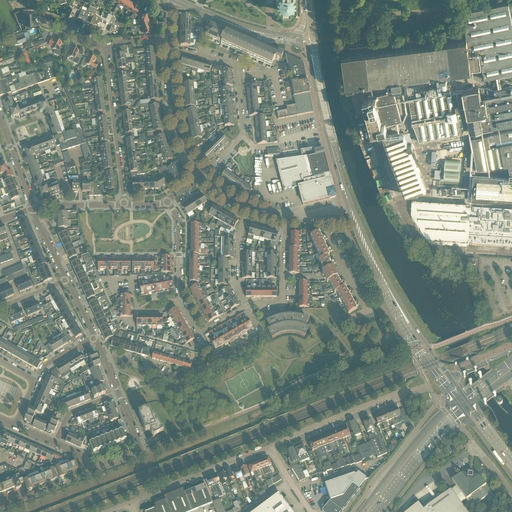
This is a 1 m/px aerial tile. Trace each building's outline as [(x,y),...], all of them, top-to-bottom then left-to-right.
[(130,9),(135,1),(132,0),(127,0),(124,5),(128,8),(125,12),(128,14),(130,9)] [(295,0),(275,0),(276,2),(276,3),(277,4),(278,6),(279,7),(280,8),(281,9),(281,10),(290,10),(290,8),(291,8),(292,7),(293,6),(294,5),(294,3),(295,2),(295,1),(295,0)] [(511,21),(510,12),(507,0),(508,2),(463,11),(467,28),(341,44),(346,85),(347,85),(348,87),(354,87),(354,83),(362,82),(389,79),(390,86),(406,84),(406,83),(436,79),(447,77),(447,72),(482,67),(485,79),(499,76),(500,81),(511,78),(511,21)] [(71,15),(76,5),(72,3),(73,1),(66,7),(68,8),(66,13),(71,15)] [(140,4),(135,1),(130,9),(128,14),(130,15),(134,18),(137,14),(135,13),(137,10),(137,9),(140,4)] [(96,24),(100,16),(97,14),(96,12),(97,8),(96,8),(98,5),(95,3),(94,7),(86,22),(91,24),(91,23),(92,24),(93,23),(96,24)] [(86,22),(94,7),(90,5),(88,9),(86,9),(82,8),(78,16),(82,18),(81,19),(83,20),(83,21),(86,22)] [(26,17),(25,17),(25,18),(34,17),(36,17),(35,11),(33,11),(33,8),(34,8),(23,9),(23,12),(25,12),(26,17)] [(119,24),(115,23),(114,21),(116,17),(115,16),(116,14),(113,12),(112,15),(105,31),(109,32),(110,31),(111,32),(112,31),(115,33),(118,28),(119,24)] [(138,15),(139,18),(136,19),(137,22),(138,21),(148,17),(147,15),(147,14),(147,13),(146,13),(146,12),(138,15)] [(105,31),(112,15),(108,13),(106,17),(105,18),(100,16),(96,24),(101,26),(100,27),(102,28),(101,29),(105,31)] [(190,22),(190,16),(190,13),(183,13),(183,16),(181,16),(181,22),(190,22)] [(34,18),(34,17),(25,18),(25,17),(24,18),(22,18),(22,24),(25,24),(25,29),(33,26),(32,26),(32,23),(34,23),(34,21),(35,20),(35,18),(34,18)] [(148,18),(148,17),(138,21),(139,24),(134,25),(134,28),(139,27),(138,26),(142,25),(142,26),(150,23),(149,20),(149,18),(148,18)] [(148,30),(152,29),(152,28),(152,27),(151,26),(151,25),(150,23),(142,26),(142,25),(138,26),(139,27),(134,28),(134,25),(131,25),(131,31),(138,30),(143,28),(144,31),(146,31),(147,31),(148,31),(148,30)] [(226,31),(211,25),(210,24),(208,28),(206,30),(205,31),(207,32),(204,38),(206,39),(207,37),(212,39),(211,41),(213,42),(214,40),(216,41),(217,40),(220,41),(221,41),(222,41),(220,47),(222,48),(222,45),(228,47),(227,50),(229,51),(230,48),(235,51),(234,53),(236,54),(237,52),(242,54),(241,56),(243,57),(244,55),(249,57),(248,59),(250,60),(251,58),(256,60),(255,62),(257,63),(258,61),(263,63),(262,66),(264,66),(265,64),(267,65),(268,64),(274,67),(276,61),(278,61),(279,60),(280,60),(282,56),(278,53),(277,55),(225,33),(226,31)] [(18,45),(26,42),(23,34),(18,36),(17,33),(10,35),(12,38),(15,46),(18,45)] [(60,49),(62,44),(55,41),(51,40),(48,46),(52,48),(51,49),(56,51),(54,55),(59,57),(63,50),(60,49)] [(69,57),(76,60),(74,63),(78,65),(82,56),(78,54),(79,52),(72,48),(71,51),(68,50),(63,61),(66,62),(69,57)] [(116,56),(116,63),(127,61),(126,58),(125,58),(124,54),(116,56)] [(155,60),(155,58),(154,58),(154,55),(146,56),(140,56),(140,59),(143,59),(143,62),(146,61),(146,66),(142,67),(142,69),(155,68),(155,66),(155,65),(155,63),(154,61),(155,60)] [(303,63),(285,55),(290,82),(285,84),(286,90),(291,88),(293,98),(293,97),(295,104),(295,106),(286,107),(287,111),(286,111),(281,112),(276,113),(278,120),(288,118),(313,113),(303,63)] [(97,65),(94,64),(96,59),(89,56),(87,60),(84,58),(81,66),(84,67),(86,67),(86,65),(91,67),(96,69),(97,65)] [(182,58),(179,58),(180,68),(185,69),(189,57),(183,56),(182,58)] [(192,68),(194,59),(189,57),(185,69),(188,70),(189,67),(192,68)] [(198,70),(200,61),(194,59),(192,68),(198,70)] [(126,69),(125,66),(127,66),(127,64),(134,63),(134,61),(127,62),(127,61),(116,63),(117,69),(118,69),(118,72),(129,71),(128,68),(126,69)] [(203,72),(206,63),(200,61),(198,70),(203,72)] [(55,78),(60,76),(54,62),(49,64),(48,63),(43,65),(46,73),(45,79),(46,81),(50,79),(55,78)] [(212,64),(206,63),(203,72),(209,73),(212,64)] [(142,69),(140,69),(140,72),(147,71),(147,79),(148,81),(146,81),(146,80),(142,80),(143,82),(156,81),(156,79),(156,78),(156,76),(155,76),(155,74),(156,73),(156,71),(155,71),(155,68),(142,69)] [(130,79),(130,76),(130,74),(132,74),(131,71),(129,71),(118,72),(119,75),(118,75),(118,76),(118,78),(119,78),(119,81),(131,79),(130,79)] [(14,86),(16,91),(16,92),(38,84),(34,74),(18,80),(19,84),(14,86)] [(126,82),(131,81),(135,81),(135,79),(133,79),(131,79),(119,81),(119,83),(119,85),(120,86),(119,87),(119,89),(120,89),(120,92),(127,91),(127,90),(132,90),(132,87),(127,88),(127,85),(126,82)] [(156,81),(143,82),(143,85),(147,85),(148,85),(148,93),(146,93),(146,95),(157,95),(157,92),(157,91),(157,90),(156,89),(156,87),(157,86),(156,84),(156,81)] [(0,96),(11,92),(8,84),(6,85),(0,87),(0,96)] [(102,91),(102,90),(102,89),(102,88),(101,87),(101,85),(86,88),(84,88),(84,91),(90,90),(90,92),(94,91),(94,92),(91,93),(91,95),(88,96),(88,98),(102,96),(102,94),(102,93),(102,92),(102,91)] [(511,85),(509,86),(494,89),(496,96),(486,98),(486,99),(481,100),(478,86),(462,89),(467,118),(468,117),(470,132),(511,124),(511,85)] [(132,92),(132,90),(127,91),(120,92),(121,94),(120,94),(120,96),(121,96),(121,97),(121,98),(120,98),(121,100),(122,103),(129,102),(129,101),(133,101),(133,98),(128,99),(128,96),(128,93),(132,92)] [(378,95),(386,128),(402,124),(394,91),(378,95)] [(419,141),(464,133),(461,118),(457,92),(421,98),(420,91),(416,92),(417,99),(409,100),(413,126),(414,126),(419,141)] [(42,95),(36,97),(40,108),(41,109),(40,109),(41,112),(44,111),(44,110),(49,109),(48,107),(47,103),(46,101),(45,102),(43,98),(42,95)] [(144,101),(140,101),(140,102),(140,105),(148,104),(150,104),(149,101),(157,100),(157,98),(157,97),(157,96),(157,95),(146,95),(146,96),(147,96),(147,99),(144,99),(144,100),(144,101)] [(378,95),(368,98),(363,99),(372,133),(386,129),(386,128),(378,95)] [(103,98),(102,96),(88,98),(89,102),(92,101),(92,100),(95,100),(95,103),(92,104),(93,106),(92,106),(92,107),(91,106),(88,107),(88,109),(91,109),(104,108),(103,105),(104,105),(104,103),(103,102),(103,101),(103,100),(103,99),(103,98)] [(34,98),(31,99),(32,103),(35,111),(39,109),(40,109),(41,109),(40,108),(36,97),(34,98)] [(13,103),(11,98),(2,101),(4,107),(13,103)] [(16,102),(13,103),(4,107),(6,112),(10,111),(16,108),(17,107),(16,102)] [(148,107),(148,104),(140,105),(140,108),(140,109),(145,108),(145,110),(150,109),(150,113),(150,114),(159,112),(158,111),(159,111),(159,109),(158,109),(158,106),(150,107),(148,107)] [(20,115),(17,109),(17,107),(16,108),(10,111),(11,113),(11,114),(12,116),(13,118),(14,117),(16,116),(19,115),(20,115)] [(25,114),(23,107),(19,108),(18,108),(17,109),(20,115),(21,119),(25,117),(26,117),(25,114)] [(52,107),(49,109),(44,110),(44,111),(46,115),(54,113),(52,107)] [(104,109),(104,108),(91,109),(92,117),(93,117),(102,116),(102,113),(104,112),(105,112),(104,110),(104,109)] [(186,111),(187,117),(196,115),(195,109),(186,111)] [(150,113),(146,114),(146,116),(151,115),(152,123),(148,124),(149,127),(152,126),(153,127),(161,125),(160,122),(161,122),(160,120),(159,117),(160,117),(160,115),(159,114),(159,112),(150,114),(150,113)] [(54,113),(46,115),(48,121),(56,118),(54,113)] [(56,118),(48,121),(50,126),(58,123),(62,122),(60,116),(56,118)] [(124,120),(123,121),(123,123),(124,123),(124,125),(124,127),(125,127),(125,130),(141,128),(141,127),(143,127),(143,126),(143,125),(138,125),(135,125),(132,126),(131,122),(133,122),(132,120),(141,119),(141,117),(141,116),(139,117),(135,117),(124,119),(124,120)] [(153,129),(147,130),(148,137),(153,136),(153,133),(162,131),(161,128),(162,128),(161,126),(161,125),(153,127),(153,129)] [(134,136),(134,131),(141,130),(142,132),(144,132),(143,127),(141,127),(141,128),(125,130),(125,131),(125,132),(125,134),(126,135),(128,135),(128,134),(129,134),(129,137),(134,136)] [(62,133),(60,128),(52,131),(54,136),(58,134),(62,133)] [(80,129),(65,134),(62,135),(57,136),(58,139),(60,145),(62,151),(80,145),(85,144),(80,129)] [(504,165),(508,164),(511,163),(511,131),(471,138),(475,157),(475,161),(477,170),(504,165)] [(202,138),(200,132),(191,134),(192,141),(202,138)] [(410,193),(426,192),(410,149),(414,149),(412,142),(407,142),(404,133),(383,135),(405,193),(410,193)] [(227,139),(222,134),(217,140),(223,146),(228,142),(226,140),(227,139)] [(134,139),(126,140),(126,141),(126,143),(127,143),(127,146),(134,145),(143,144),(144,144),(146,144),(145,143),(145,138),(144,136),(139,137),(140,141),(134,141),(134,139)] [(165,141),(165,140),(164,139),(164,138),(163,136),(154,139),(153,136),(147,137),(145,138),(145,143),(150,141),(151,143),(153,143),(154,146),(157,145),(165,142),(165,141)] [(55,147),(53,143),(52,141),(52,140),(47,142),(50,150),(55,148),(55,147)] [(219,151),(223,146),(217,140),(212,144),(219,151)] [(167,147),(167,146),(167,144),(166,144),(165,142),(157,145),(154,146),(155,148),(157,147),(158,150),(160,150),(160,151),(161,155),(157,157),(158,159),(159,158),(162,157),(170,154),(169,151),(168,149),(168,148),(167,147)] [(36,145),(37,145),(36,143),(30,145),(32,149),(32,148),(34,154),(34,155),(39,154),(36,145)] [(36,145),(39,154),(39,153),(40,157),(46,155),(45,152),(42,144),(37,145),(36,145)] [(135,150),(134,147),(144,146),(144,144),(143,144),(134,145),(127,146),(127,147),(127,148),(127,149),(127,150),(128,151),(128,152),(127,152),(127,154),(128,154),(128,157),(141,155),(141,152),(135,153),(135,150)] [(215,155),(219,151),(212,144),(208,148),(215,155)] [(206,150),(204,152),(210,159),(215,155),(208,148),(206,146),(204,148),(206,150)] [(32,148),(32,149),(28,150),(26,151),(25,151),(25,153),(26,155),(27,157),(27,158),(33,156),(34,156),(35,156),(34,155),(34,154),(32,148)] [(280,161),(275,162),(283,191),(291,189),(291,188),(292,188),(293,187),(293,188),(294,188),(297,187),(298,187),(303,205),(335,197),(330,179),(329,179),(329,176),(329,175),(324,155),(314,157),(313,152),(313,149),(300,151),(301,158),(280,161)] [(206,163),(210,159),(204,152),(199,157),(206,163)] [(170,154),(162,157),(159,158),(163,168),(165,167),(169,165),(167,162),(172,160),(171,157),(171,156),(171,155),(170,154)] [(129,161),(129,162),(129,163),(129,164),(129,165),(130,167),(141,166),(144,166),(143,163),(141,164),(136,164),(136,161),(136,160),(142,159),(142,157),(141,155),(128,157),(128,159),(128,161),(129,161)] [(36,161),(34,156),(33,156),(27,158),(24,160),(26,165),(28,164),(36,161)] [(460,160),(445,159),(443,180),(458,181),(460,160)] [(71,164),(71,163),(66,165),(65,165),(67,173),(68,173),(69,172),(69,171),(70,171),(70,170),(69,169),(75,167),(74,163),(71,164)] [(511,163),(508,164),(510,173),(498,173),(498,176),(473,175),(471,200),(511,202),(511,163)] [(163,168),(162,169),(163,171),(164,171),(166,173),(169,171),(170,174),(178,169),(177,169),(177,168),(176,167),(175,167),(175,166),(174,165),(170,167),(166,169),(165,167),(163,168)] [(141,173),(141,168),(144,168),(144,166),(141,166),(130,167),(130,170),(129,170),(130,172),(130,174),(135,173),(136,173),(141,173)] [(224,182),(230,174),(226,171),(227,169),(225,168),(216,176),(224,182)] [(178,169),(170,174),(172,177),(176,183),(179,180),(177,177),(181,174),(179,173),(179,172),(179,171),(178,170),(177,170),(178,169)] [(7,172),(3,174),(5,179),(8,179),(8,180),(11,179),(11,177),(13,176),(11,171),(7,172)] [(105,178),(106,182),(107,182),(113,181),(114,181),(114,180),(114,178),(113,178),(112,172),(106,173),(107,178),(105,178)] [(158,174),(156,175),(159,180),(158,181),(158,183),(161,187),(163,186),(165,185),(165,184),(158,174)] [(229,185),(234,177),(230,174),(224,182),(229,185)] [(44,181),(47,180),(45,175),(42,176),(34,179),(35,184),(41,182),(44,181)] [(154,182),(151,182),(151,178),(149,178),(148,178),(149,189),(151,189),(151,190),(153,190),(153,189),(154,189),(155,189),(155,190),(157,190),(157,189),(161,187),(158,183),(158,181),(159,180),(156,175),(155,175),(156,176),(156,177),(156,180),(156,181),(154,181),(154,182)] [(233,188),(239,180),(234,177),(229,185),(233,188)] [(149,189),(148,178),(147,178),(146,178),(146,179),(146,182),(143,183),(140,183),(140,178),(137,178),(137,190),(140,190),(142,190),(143,190),(144,190),(146,190),(149,189)] [(8,180),(5,181),(4,182),(7,188),(14,185),(12,179),(11,179),(8,180)] [(57,185),(52,187),(55,195),(60,193),(59,190),(61,189),(58,180),(56,181),(57,185)] [(79,191),(79,180),(69,180),(70,183),(70,184),(71,188),(72,188),(72,191),(73,192),(75,192),(76,191),(79,191)] [(237,191),(243,184),(239,180),(233,188),(237,191)] [(114,190),(113,181),(107,182),(106,182),(104,182),(105,189),(108,188),(109,191),(114,190)] [(43,187),(42,184),(41,182),(35,184),(33,185),(35,190),(39,189),(43,187)] [(93,196),(93,184),(93,183),(89,183),(82,183),(82,184),(82,192),(89,192),(89,196),(93,196)] [(242,194),(247,187),(243,184),(237,191),(242,194)] [(16,191),(14,185),(7,188),(3,189),(6,195),(9,194),(16,191)] [(48,193),(47,189),(46,186),(43,187),(39,189),(39,190),(40,192),(41,194),(41,196),(43,195),(45,194),(48,193)] [(55,195),(52,187),(47,189),(48,193),(50,197),(55,195)] [(253,200),(253,191),(252,190),(247,187),(242,194),(246,198),(247,196),(251,198),(251,200),(253,200)] [(19,197),(16,191),(9,194),(11,200),(19,197)] [(201,194),(196,198),(201,206),(206,202),(201,194)] [(201,206),(196,198),(192,201),(197,209),(201,206)] [(197,209),(192,201),(187,204),(192,212),(197,209)] [(192,212),(187,204),(182,207),(187,215),(192,212)] [(511,213),(471,211),(472,209),(418,205),(414,205),(412,205),(412,207),(411,217),(411,219),(412,220),(427,243),(427,244),(429,244),(440,245),(443,245),(453,246),(456,246),(467,247),(467,246),(468,246),(472,246),(511,248),(511,213)] [(213,218),(218,210),(213,207),(208,215),(213,218)] [(218,221),(223,213),(218,210),(213,218),(218,221)] [(223,224),(228,215),(223,213),(218,221),(223,224)] [(228,227),(233,218),(228,215),(223,224),(221,228),(225,231),(226,230),(228,226),(228,227)] [(19,221),(22,227),(28,224),(26,218),(19,221)] [(228,226),(226,230),(230,232),(231,228),(233,229),(236,224),(238,221),(233,218),(228,227),(228,226)] [(31,230),(28,224),(21,227),(22,227),(24,233),(31,230)] [(253,237),(256,228),(250,226),(248,235),(247,239),(252,241),(253,237)] [(33,235),(31,230),(24,233),(27,238),(33,235)] [(68,238),(66,232),(58,235),(59,236),(61,241),(68,238)] [(278,234),(272,232),(270,241),(276,243),(278,234)] [(326,238),(326,236),(324,235),(323,234),(322,235),(321,236),(320,236),(319,233),(314,235),(310,237),(315,248),(324,244),(322,241),(323,240),(324,241),(326,240),(325,239),(326,238)] [(23,240),(20,241),(21,244),(23,243),(24,244),(28,242),(29,244),(36,241),(33,235),(27,238),(23,240)] [(68,238),(61,241),(64,247),(71,244),(68,238)] [(36,241),(29,244),(31,250),(38,247),(36,241)] [(66,254),(74,250),(71,244),(64,247),(66,254)] [(331,249),(332,249),(331,248),(329,247),(328,246),(327,246),(327,248),(326,248),(324,244),(315,248),(320,260),(327,256),(327,257),(329,256),(327,252),(328,252),(329,252),(331,251),(330,250),(331,249)] [(41,253),(38,247),(31,250),(33,253),(29,254),(31,257),(41,253)] [(76,256),(74,250),(66,254),(69,260),(76,256)] [(43,258),(41,253),(31,257),(33,263),(36,261),(43,258)] [(334,262),(335,261),(334,260),(332,259),(332,258),(330,259),(330,260),(329,260),(327,257),(327,256),(320,260),(318,260),(322,269),(323,272),(332,268),(331,264),(332,264),(333,264),(334,264),(334,263),(334,262)] [(46,264),(43,258),(36,261),(39,267),(46,264)] [(71,264),(74,270),(81,267),(78,261),(71,264)] [(38,270),(39,274),(42,279),(43,283),(52,279),(46,266),(38,270)] [(84,273),(81,267),(74,270),(76,276),(84,273)] [(328,282),(337,278),(337,277),(336,275),(335,273),(334,271),(332,268),(323,272),(321,273),(323,276),(324,278),(325,280),(325,281),(327,283),(328,282)] [(86,279),(84,273),(76,276),(79,282),(86,279)] [(344,283),(345,281),(344,279),(343,280),(341,279),(340,279),(340,280),(339,281),(337,278),(328,282),(329,284),(334,293),(336,292),(343,289),(343,288),(341,285),(342,284),(343,285),(344,284),(344,283)] [(29,279),(25,281),(20,283),(16,284),(19,293),(32,287),(29,279)] [(89,285),(86,279),(79,282),(82,288),(89,285)] [(92,291),(89,285),(82,288),(84,294),(92,291)] [(192,294),(200,290),(197,285),(189,290),(192,294)] [(10,287),(6,288),(1,290),(0,290),(0,298),(1,300),(14,295),(10,287)] [(220,292),(223,296),(231,291),(228,287),(220,292)] [(352,293),(352,291),(352,290),(351,290),(350,290),(349,289),(348,289),(347,291),(345,287),(343,288),(343,289),(336,292),(342,303),(351,299),(349,295),(350,295),(351,295),(352,294),(352,293)] [(203,288),(200,290),(192,294),(195,299),(203,294),(206,292),(203,288)] [(60,297),(57,291),(50,295),(53,300),(60,297)] [(94,297),(92,291),(84,294),(87,300),(94,297)] [(234,296),(231,291),(223,296),(225,301),(234,296)] [(197,304),(206,299),(203,294),(195,299),(197,304)] [(102,302),(105,301),(106,304),(108,303),(105,296),(100,298),(102,302)] [(236,300),(234,296),(225,301),(228,305),(236,300)] [(63,302),(60,297),(53,300),(57,306),(63,302)] [(200,308),(208,304),(206,299),(197,304),(200,308)] [(358,304),(358,302),(358,301),(357,301),(356,301),(355,300),(354,301),(353,302),(351,299),(342,303),(346,310),(348,315),(357,310),(355,306),(356,306),(357,306),(358,305),(358,304)] [(239,305),(236,300),(228,305),(230,310),(239,305)] [(99,307),(96,301),(89,304),(92,310),(99,307)] [(66,308),(63,302),(57,306),(60,311),(66,308)] [(28,317),(31,315),(37,313),(41,311),(37,303),(24,308),(28,317)] [(203,313),(211,308),(208,304),(200,308),(203,313)] [(102,313),(99,307),(92,310),(94,316),(102,313)] [(69,313),(66,308),(60,311),(61,314),(58,316),(60,318),(63,317),(69,313)] [(170,318),(178,313),(176,308),(170,311),(167,313),(170,318)] [(205,318),(214,313),(211,308),(203,313),(205,318)] [(115,315),(114,313),(114,312),(113,309),(104,312),(104,314),(110,312),(111,314),(106,316),(107,318),(111,316),(115,315)] [(11,324),(15,322),(24,318),(20,310),(7,315),(11,324)] [(72,319),(69,313),(63,317),(66,322),(72,319)] [(104,319),(102,313),(94,316),(97,322),(104,319)] [(172,322),(181,317),(178,313),(170,318),(172,322)] [(216,318),(214,313),(205,318),(208,323),(216,318)] [(267,323),(271,330),(268,332),(272,339),(275,337),(277,336),(280,335),(282,334),(285,333),(288,333),(290,333),(293,333),(296,334),(298,334),(301,335),(304,336),(307,330),(304,328),(308,316),(305,315),(302,314),(299,314),(296,313),(293,313),(290,313),(286,313),(283,313),(280,314),(277,315),(274,316),(271,317),(268,318),(265,319),(267,322),(267,323)] [(183,322),(181,317),(172,322),(175,327),(183,322)] [(75,324),(72,319),(66,322),(67,325),(69,328),(75,324)] [(107,325),(104,319),(97,322),(100,328),(107,325)] [(247,320),(243,322),(247,331),(252,328),(247,320)] [(178,331),(186,326),(183,322),(175,327),(172,328),(174,333),(178,331)] [(247,331),(243,322),(238,325),(243,333),(247,331)] [(78,329),(75,324),(69,328),(72,333),(78,329)] [(110,331),(108,326),(107,325),(100,328),(102,334),(110,331)] [(243,333),(238,325),(233,328),(238,336),(243,333)] [(189,331),(186,326),(178,331),(174,333),(177,337),(180,336),(189,331)] [(233,328),(228,330),(233,339),(238,336),(233,328)] [(81,335),(78,329),(72,333),(75,338),(81,335)] [(233,339),(228,330),(224,333),(229,341),(233,339)] [(112,337),(110,331),(102,334),(105,340),(112,337)] [(191,335),(189,331),(180,336),(183,340),(191,335)] [(214,338),(212,335),(210,332),(208,333),(210,336),(211,337),(208,339),(214,350),(219,347),(214,338)] [(229,341),(224,333),(219,336),(224,344),(229,341)] [(194,340),(191,335),(183,340),(185,345),(194,340)] [(63,336),(58,339),(62,346),(64,345),(64,346),(67,344),(63,336)] [(224,344),(219,336),(215,338),(214,338),(219,347),(224,344)] [(62,346),(58,339),(53,342),(58,349),(59,348),(59,349),(63,347),(62,346)] [(117,349),(119,342),(115,341),(116,339),(114,339),(113,340),(111,347),(117,349)] [(58,349),(53,342),(45,347),(50,355),(53,352),(54,352),(53,352),(55,351),(58,349)] [(123,350),(125,344),(119,342),(117,349),(123,350)] [(7,352),(11,346),(6,343),(2,350),(7,352)] [(135,354),(137,347),(138,344),(135,343),(134,346),(131,345),(129,352),(135,354)] [(129,352),(131,345),(125,344),(123,350),(129,352)] [(12,355),(16,349),(11,346),(7,352),(12,355)] [(149,350),(147,350),(147,347),(144,346),(143,349),(141,355),(147,357),(148,355),(150,356),(152,350),(149,349),(149,350)] [(179,348),(178,352),(181,352),(182,356),(185,356),(186,354),(187,351),(179,348)] [(17,358),(21,352),(16,349),(12,355),(17,358)] [(22,361),(26,354),(21,352),(17,358),(22,361)] [(27,364),(31,357),(26,354),(22,361),(27,364)] [(83,360),(81,358),(79,354),(76,356),(75,357),(74,357),(79,364),(84,361),(83,360)] [(91,356),(89,357),(93,368),(97,367),(100,366),(98,361),(98,359),(96,354),(93,355),(91,356)] [(161,355),(159,361),(167,363),(169,358),(161,355)] [(182,368),(185,357),(185,356),(182,356),(181,356),(180,361),(176,360),(175,366),(182,368)] [(32,367),(36,360),(31,357),(27,364),(32,367)] [(74,357),(75,357),(74,357),(71,359),(70,360),(74,367),(79,364),(74,357)] [(169,358),(167,363),(175,366),(176,360),(169,358)] [(466,359),(475,371),(475,372),(475,373),(476,375),(477,375),(478,377),(479,377),(495,398),(494,399),(498,404),(500,404),(502,403),(503,401),(501,399),(499,398),(480,373),(479,370),(469,358),(468,359),(468,358),(466,359)] [(70,360),(70,359),(66,362),(67,362),(65,363),(70,370),(74,367),(70,360)] [(41,363),(36,360),(32,367),(37,370),(41,363)] [(65,363),(65,362),(62,364),(62,365),(61,366),(65,373),(70,370),(65,363)] [(184,362),(182,368),(190,370),(192,364),(184,362)] [(61,366),(61,365),(57,367),(57,368),(56,369),(56,368),(56,369),(52,372),(57,377),(58,378),(60,376),(62,379),(67,376),(66,375),(65,373),(61,366)] [(99,372),(97,367),(93,368),(90,370),(92,375),(99,372)] [(66,384),(58,378),(57,377),(52,372),(48,376),(47,376),(47,377),(47,378),(46,378),(45,381),(45,382),(45,381),(53,385),(55,380),(59,382),(58,383),(61,384),(59,388),(62,389),(63,386),(66,384)] [(101,377),(99,372),(92,375),(89,376),(91,381),(94,380),(101,377)] [(104,382),(101,377),(94,380),(96,385),(99,384),(104,382)] [(51,390),(53,385),(45,381),(45,382),(45,383),(44,383),(43,386),(51,390)] [(49,395),(51,390),(43,386),(43,388),(42,388),(40,391),(41,391),(49,395)] [(91,392),(94,399),(99,397),(100,396),(105,394),(104,391),(103,389),(103,387),(91,392)] [(41,391),(40,393),(38,396),(39,396),(46,400),(49,401),(50,401),(52,396),(49,395),(41,391)] [(90,400),(87,392),(82,394),(85,402),(90,400)] [(85,402),(82,394),(77,396),(80,404),(85,402)] [(44,405),(46,400),(39,396),(38,398),(36,401),(37,401),(44,405)] [(80,404),(77,396),(72,398),(75,406),(80,404)] [(75,406),(72,398),(67,400),(70,408),(75,406)] [(70,408),(67,400),(62,403),(65,410),(70,408)] [(42,410),(44,405),(37,401),(36,403),(36,402),(34,406),(35,406),(42,410)] [(101,408),(103,413),(114,409),(112,404),(101,408)] [(35,406),(34,406),(34,408),(33,407),(32,411),(36,413),(40,415),(42,410),(35,406)] [(97,416),(96,413),(95,409),(90,411),(93,419),(98,417),(97,416)] [(116,414),(114,409),(103,413),(105,418),(108,417),(116,414)] [(165,409),(150,418),(147,411),(139,415),(145,432),(150,430),(153,436),(146,440),(147,444),(176,428),(165,409)] [(394,410),(391,411),(397,425),(398,429),(402,428),(401,426),(400,423),(403,421),(403,420),(406,419),(406,418),(403,409),(398,411),(397,409),(396,409),(395,409),(394,410)] [(33,420),(36,413),(32,411),(29,410),(27,415),(26,416),(24,421),(26,422),(29,423),(31,424),(32,422),(33,420)] [(93,419),(90,411),(85,413),(88,421),(93,419)] [(387,413),(386,414),(384,414),(383,414),(382,415),(380,416),(387,433),(390,432),(386,422),(388,421),(391,420),(395,428),(396,429),(398,429),(398,427),(397,425),(391,411),(389,412),(387,412),(387,413)] [(88,421),(85,413),(80,415),(83,423),(88,421)] [(118,419),(116,414),(108,417),(110,422),(118,419)] [(83,423),(80,415),(74,417),(77,425),(83,423)] [(375,418),(374,418),(377,425),(379,424),(385,437),(388,436),(387,433),(380,416),(378,417),(377,417),(376,417),(375,418)] [(48,429),(47,431),(49,432),(51,433),(54,434),(56,429),(57,428),(56,428),(59,422),(55,421),(52,420),(48,429)] [(121,431),(118,432),(121,441),(126,439),(124,433),(126,432),(122,420),(117,422),(121,431)] [(374,430),(372,425),(370,420),(367,421),(366,420),(364,421),(364,422),(363,422),(367,432),(373,430),(373,432),(371,433),(372,435),(369,437),(377,458),(387,454),(377,429),(374,430)] [(46,428),(46,426),(43,424),(38,422),(35,421),(34,423),(33,425),(32,428),(35,429),(37,430),(38,431),(39,430),(40,431),(44,433),(45,430),(46,428)] [(348,424),(354,438),(361,435),(355,421),(348,424)] [(344,430),(342,430),(345,438),(347,437),(350,445),(353,444),(350,435),(347,429),(345,430),(344,430)] [(345,438),(342,430),(340,431),(339,432),(337,433),(342,447),(345,446),(345,445),(343,439),(345,438)] [(74,437),(75,434),(70,431),(65,442),(70,444),(74,437)] [(121,441),(118,432),(113,434),(117,443),(121,441)] [(7,442),(10,436),(1,433),(0,435),(0,449),(2,451),(3,449),(0,447),(0,445),(1,443),(6,446),(7,442)] [(79,439),(75,446),(80,449),(81,448),(83,442),(84,441),(85,437),(86,437),(86,434),(84,434),(81,433),(79,439)] [(332,435),(331,435),(334,443),(335,443),(337,449),(339,448),(342,447),(337,433),(332,435)] [(117,443),(113,434),(108,436),(112,445),(117,443)] [(327,437),(326,437),(331,451),(334,450),(337,449),(335,443),(334,443),(331,435),(330,436),(330,435),(327,436),(327,437)] [(13,445),(15,439),(10,436),(7,442),(13,445)] [(112,445),(108,436),(103,438),(107,447),(112,445)] [(75,446),(79,439),(74,437),(70,444),(75,446)] [(326,437),(320,440),(319,440),(318,440),(316,441),(314,442),(320,455),(325,453),(323,447),(325,446),(328,452),(331,451),(326,437)] [(107,447),(103,438),(99,439),(102,449),(107,447)] [(18,447),(21,441),(15,439),(13,445),(18,447)] [(102,449),(99,439),(94,441),(98,451),(102,449)] [(24,449),(26,443),(21,441),(18,447),(24,449)] [(98,451),(94,441),(89,443),(93,452),(98,451)] [(310,444),(309,444),(311,449),(312,451),(314,450),(317,457),(319,461),(322,460),(320,455),(314,442),(313,442),(310,443),(310,444)] [(29,452),(32,446),(26,443),(24,449),(29,452)] [(370,443),(361,447),(360,447),(357,448),(357,449),(359,455),(362,461),(375,455),(370,443)] [(35,454),(37,448),(32,446),(29,452),(35,454)] [(303,446),(295,449),(297,455),(298,457),(297,457),(299,463),(309,459),(311,463),(314,461),(312,457),(310,452),(306,454),(303,446)] [(40,456),(43,451),(37,448),(35,454),(40,456)] [(288,450),(287,451),(290,459),(292,458),(294,465),(299,463),(297,457),(296,456),(293,448),(290,449),(288,450)] [(46,459),(48,453),(43,451),(40,456),(46,459)] [(51,461),(54,455),(53,455),(48,453),(46,459),(48,460),(47,462),(49,463),(51,461)] [(54,454),(53,455),(54,455),(51,461),(52,462),(61,459),(61,457),(54,454)] [(362,462),(362,461),(359,455),(358,455),(352,457),(355,464),(362,462)] [(265,460),(263,460),(268,474),(271,473),(269,466),(271,466),(268,458),(267,458),(265,459),(265,460)] [(350,465),(347,458),(341,460),(344,467),(350,465)] [(268,474),(263,460),(261,461),(261,460),(258,462),(261,470),(263,469),(265,475),(266,475),(268,474)] [(344,467),(341,460),(336,463),(336,464),(338,469),(344,467)] [(75,461),(70,463),(73,473),(79,471),(75,461)] [(261,470),(258,462),(255,463),(255,464),(253,464),(258,478),(261,477),(259,470),(261,470)] [(73,473),(70,463),(64,465),(68,475),(73,473)] [(294,465),(289,467),(298,483),(305,479),(303,472),(299,463),(294,465)] [(258,478),(253,464),(251,465),(251,464),(249,465),(248,466),(251,474),(253,473),(257,483),(260,482),(258,478)] [(68,475),(64,465),(60,467),(59,467),(63,477),(64,477),(68,475)] [(63,477),(59,467),(54,469),(58,479),(64,477),(63,477)] [(242,476),(245,483),(248,489),(251,488),(249,481),(251,480),(250,477),(249,475),(249,473),(246,467),(245,467),(243,468),(240,469),(242,476)] [(58,479),(54,469),(49,471),(53,481),(58,479)] [(225,472),(230,484),(234,495),(237,494),(231,479),(234,478),(231,470),(225,472)] [(243,489),(241,483),(239,479),(242,478),(242,476),(239,470),(233,472),(236,479),(238,484),(241,490),(243,489)] [(53,481),(49,471),(44,473),(48,483),(53,481)] [(462,474),(452,481),(457,488),(452,492),(461,503),(466,500),(469,504),(474,501),(475,503),(480,500),(481,501),(483,499),(487,497),(491,503),(492,502),(496,499),(489,490),(487,489),(485,487),(486,486),(479,476),(473,475),(473,473),(469,472),(468,472),(468,473),(468,474),(462,474)] [(48,483),(44,473),(39,475),(43,485),(48,483)] [(226,479),(224,473),(218,475),(221,481),(224,490),(227,495),(229,494),(230,494),(228,489),(224,481),(227,480),(226,479)] [(14,479),(12,480),(15,488),(16,490),(21,488),(20,485),(24,483),(26,487),(26,489),(27,489),(27,490),(27,491),(28,492),(32,490),(32,489),(33,489),(29,479),(28,479),(24,481),(23,481),(23,479),(21,480),(21,479),(19,474),(13,476),(14,479)] [(321,511),(340,511),(365,480),(357,474),(355,476),(354,474),(324,484),(330,501),(322,511),(321,511)] [(43,485),(39,475),(34,477),(38,487),(43,485)] [(279,475),(274,478),(271,480),(273,485),(277,483),(281,480),(279,475)] [(15,488),(11,480),(10,476),(4,479),(6,482),(10,493),(12,492),(11,489),(15,488)] [(216,476),(211,478),(218,496),(219,498),(222,496),(220,491),(217,485),(220,484),(219,482),(216,476)] [(38,487),(34,477),(29,479),(33,489),(38,487)] [(218,496),(211,478),(206,480),(208,486),(209,488),(211,487),(214,493),(213,493),(214,497),(218,496)] [(10,493),(6,482),(0,484),(3,493),(6,491),(7,494),(10,493)] [(212,504),(205,485),(195,488),(203,507),(212,504)] [(203,507),(195,488),(184,493),(192,511),(203,507)] [(184,493),(183,489),(173,493),(180,511),(191,511),(192,511),(184,493)] [(467,511),(461,503),(452,492),(451,489),(447,492),(447,493),(424,510),(419,503),(407,511),(467,511)] [(180,511),(173,493),(164,497),(165,500),(170,511),(180,511)] [(291,511),(278,494),(254,511),(291,511)] [(170,511),(165,500),(154,505),(156,509),(157,511),(170,511)] [(220,500),(219,500),(212,503),(215,511),(224,511),(221,503),(220,500)] [(237,511),(241,510),(239,507),(238,505),(237,502),(233,503),(235,508),(232,509),(233,511),(237,511)]
